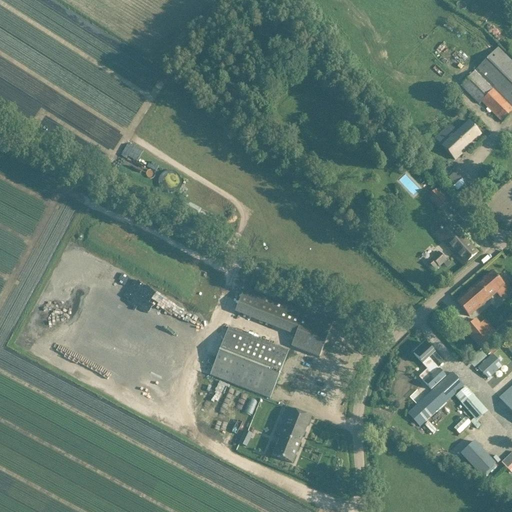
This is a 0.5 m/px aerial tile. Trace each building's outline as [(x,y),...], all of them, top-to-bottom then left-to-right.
[(473,99),(475,97),(503,123),(511,113),(511,61),(498,48),(480,66),(460,86),(473,99)] [(460,56),(467,63),(476,56),(469,48),(460,56)] [(425,104),(425,131),(434,131),(433,103),(425,104)] [(480,136),(473,129),(467,122),(456,133),(450,126),(436,139),(448,153),(455,160),(467,149),(466,148),(480,136)] [(451,180),(458,188),(466,182),(459,174),(451,180)] [(438,210),(446,202),(435,190),(432,193),(427,198),(438,210)] [(478,253),(471,246),(450,221),(436,233),(464,265),(478,253)] [(439,253),(429,262),(435,269),(442,263),(446,261),(439,253)] [(496,293),(501,298),(508,291),(492,272),(457,302),(469,317),(496,293)] [(291,347),(310,354),(319,358),(333,323),(324,319),(244,288),(236,309),(296,333),(291,347)] [(475,318),(464,328),(479,345),(489,335),(475,318)] [(210,376),(261,395),(270,399),(288,351),(228,328),(210,376)] [(432,391),(447,378),(437,367),(442,362),(425,343),(413,354),(427,369),(419,377),(432,391)] [(492,355),(478,368),(488,379),(502,366),(492,355)] [(432,391),(425,398),(417,390),(409,398),(417,405),(407,414),(419,427),(464,386),(452,373),(447,378),(432,391)] [(511,385),(499,397),(511,411),(511,385)] [(487,411),(466,387),(456,396),(477,421),(487,411)] [(272,456),(283,460),(292,464),(311,418),(288,408),(277,434),(281,436),(272,456)] [(474,419),(471,422),(477,429),(480,426),(474,419)] [(470,429),(459,440),(463,445),(475,434),(470,429)] [(245,431),(239,444),(246,447),(252,434),(245,431)] [(461,454),(482,477),(495,465),(474,442),(461,454)] [(511,453),(502,463),(507,469),(511,474),(511,472),(511,453)]
